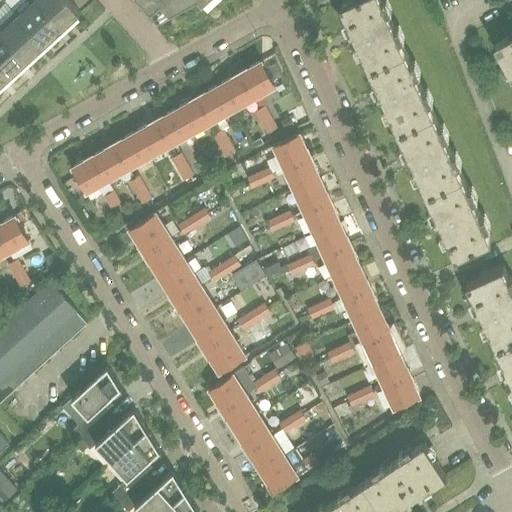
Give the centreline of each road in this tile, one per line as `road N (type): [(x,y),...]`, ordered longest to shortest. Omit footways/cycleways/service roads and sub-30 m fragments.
road 1 (residential): [(511,498),(284,3)]
road 2 (residential): [(245,511),(20,150)]
road 3 (residential): [(20,150),(284,3)]
road 4 (residential): [(511,183),(452,26),(504,0)]
